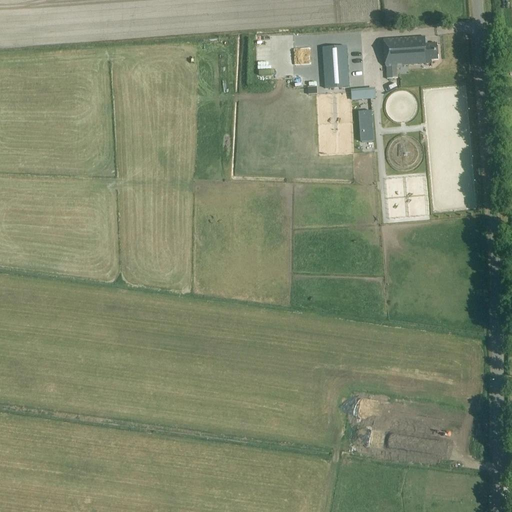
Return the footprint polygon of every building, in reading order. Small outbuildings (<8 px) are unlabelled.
[(386,68),(387,80),(397,79),(396,67),(432,64),(431,61),(439,61),(438,45),(426,46),(425,37),(392,40),(383,40),(385,68),(386,68)] [(367,42),(358,42),(359,55),(368,55),(367,42)] [(349,43),(330,44),(333,90),(352,89),(349,43)] [(369,98),(382,98),(382,88),(369,88),(369,98)] [(374,142),(372,112),(360,112),(362,143),(374,142)]
